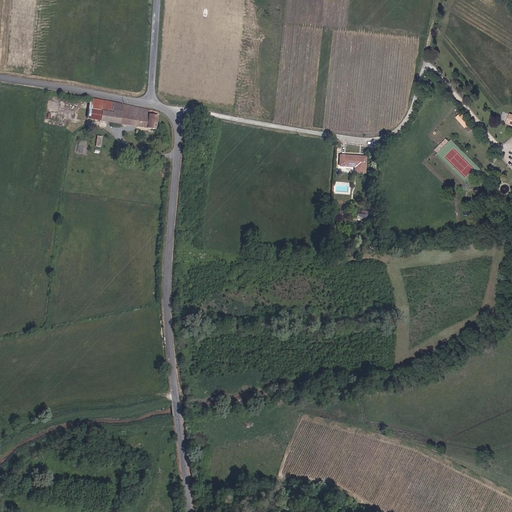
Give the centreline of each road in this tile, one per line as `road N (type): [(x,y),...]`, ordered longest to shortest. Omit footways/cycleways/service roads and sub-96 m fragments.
road 1 (tertiary): [(190,511),(167,321),(179,132),(172,113)]
road 2 (residential): [(172,113),(378,138),(410,115),(425,62)]
road 3 (tertiary): [(0,77),(150,103)]
